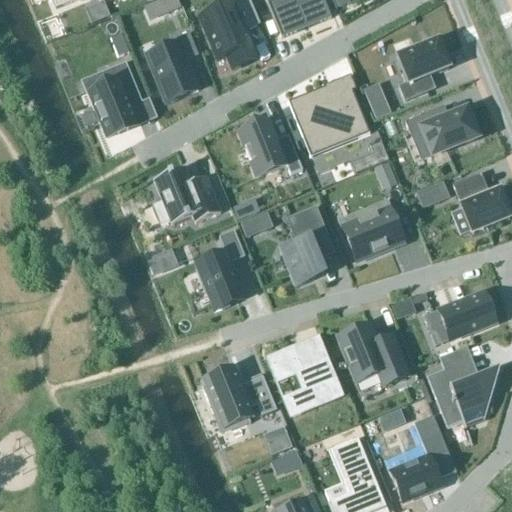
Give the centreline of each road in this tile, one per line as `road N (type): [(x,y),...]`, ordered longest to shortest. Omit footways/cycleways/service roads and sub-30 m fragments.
road 1 (residential): [(221,340),(498,255)]
road 2 (residential): [(233,102),(416,0)]
road 3 (residential): [(456,0),(511,140)]
